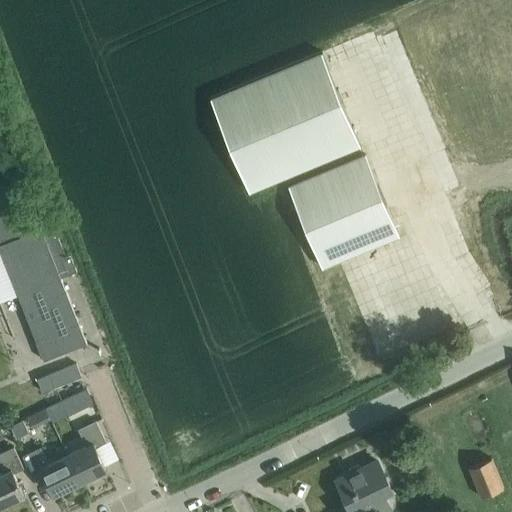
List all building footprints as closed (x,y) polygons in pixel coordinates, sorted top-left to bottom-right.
[(323,51),(210,97),(249,191),(361,144),(323,51)] [(323,267),(399,235),(365,154),(289,186),(323,267)] [(0,210),(0,246),(43,360),(86,343),(61,277),(68,274),(77,270),(71,256),(67,258),(56,228),(42,233),(41,229),(29,233),(18,203),(0,210)] [(38,378),(42,391),(81,376),(76,363),(38,378)] [(93,398),(89,387),(46,406),(51,417),(93,398)] [(96,446),(107,441),(97,419),(79,428),(87,445),(68,454),(81,481),(107,469),(96,446)] [(23,420),(11,426),(16,437),(28,431),(23,420)] [(14,472),(24,467),(14,446),(0,452),(0,462),(4,471),(0,473),(0,506),(25,495),(14,472)] [(54,494),(81,481),(68,454),(49,463),(41,446),(23,455),(33,476),(44,471),(54,494)] [(481,496),(504,487),(492,457),(469,466),(481,496)] [(392,490),(377,460),(362,468),(358,464),(349,469),(349,474),(338,479),(347,498),(349,498),(353,507),(344,511),(379,511),(389,507),(389,506),(387,507),(381,495),(392,490)]
